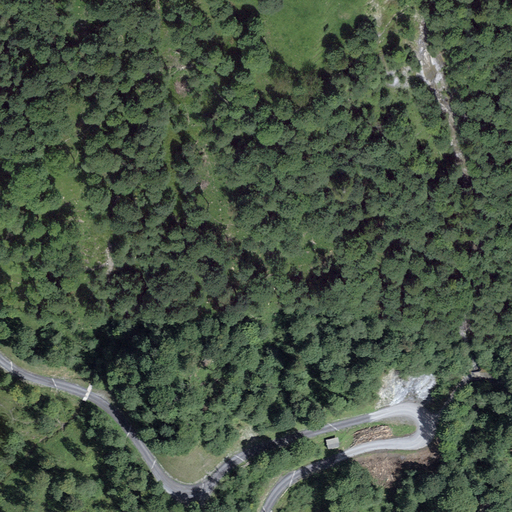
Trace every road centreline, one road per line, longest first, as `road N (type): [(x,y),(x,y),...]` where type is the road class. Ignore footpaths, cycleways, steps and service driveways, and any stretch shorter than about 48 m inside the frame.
road 1 (track): [(429,428),(419,415),(401,413),(316,431),(247,455),(197,492),(178,491),(104,403),(0,358)]
road 2 (track): [(429,428),(410,443),(363,447),(283,481),(263,511)]
